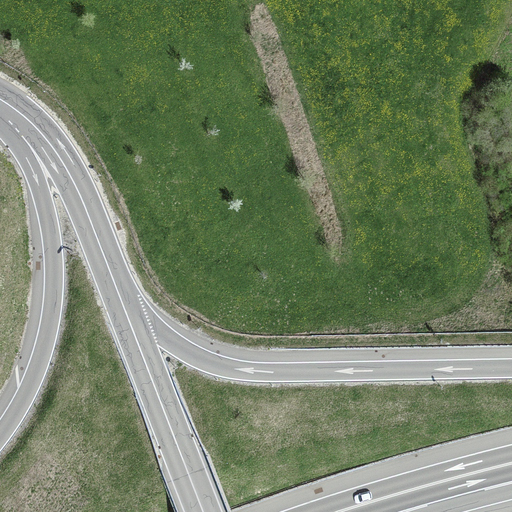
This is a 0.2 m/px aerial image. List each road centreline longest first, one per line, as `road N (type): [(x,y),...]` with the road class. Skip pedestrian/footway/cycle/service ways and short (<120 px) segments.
road 1 (trunk): [(511,368),(270,372),(183,349),(127,317)]
road 2 (trunk): [(7,113),(45,203),(51,283),(36,364),(0,431)]
road 3 (trunk): [(7,113),(63,164),(127,317)]
road 4 (trunk): [(127,317),(203,511)]
